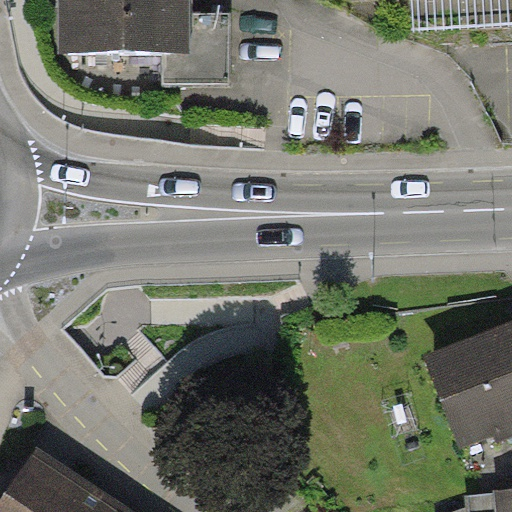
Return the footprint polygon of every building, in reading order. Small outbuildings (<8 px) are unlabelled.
[(74,0),(75,60),(208,59),(207,0),(74,0)] [(511,0),(418,0),(420,26),(511,21),(511,0)] [(511,335),(436,364),(467,443),(495,432),(499,442),(511,437),(511,335)] [(129,511),(47,458),(11,511),(129,511)] [(511,511),(511,494),(468,499),(469,509),(461,511),(511,511)]
